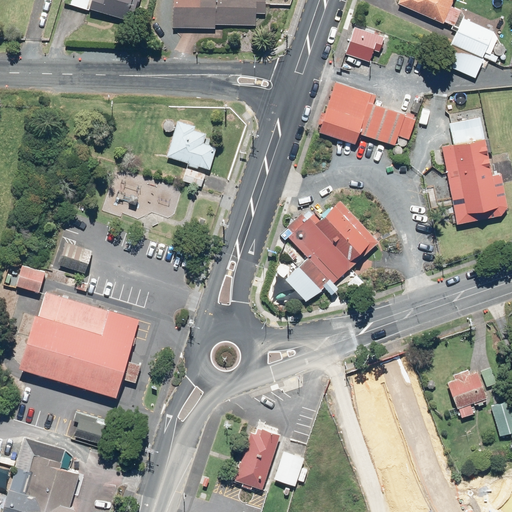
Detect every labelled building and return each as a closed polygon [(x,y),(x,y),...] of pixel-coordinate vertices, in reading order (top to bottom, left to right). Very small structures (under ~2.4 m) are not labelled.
[(93,0),(91,8),(133,21),(139,0),(141,1),(140,0),(93,0)] [(174,0),(174,27),(216,28),(216,24),(256,25),(257,13),(266,13),(266,0),(174,0)] [(400,0),(399,3),(444,23),(454,0),(400,0)] [(495,31),(464,18),(444,64),(476,78),(485,57),(496,62),(499,57),(492,53),(498,38),(495,31)] [(394,48),(366,38),(359,57),(387,66),(394,48)] [(387,102),(346,88),(332,128),(414,157),(426,124),(385,109),(387,102)] [(493,173),(481,115),(449,121),(454,142),(442,144),(458,221),(502,212),(508,205),(500,172),(493,173)] [(196,126),(178,120),(168,156),(190,163),(189,165),(199,168),(199,166),(210,169),(217,147),(204,143),(207,133),(195,129),(196,126)] [(206,174),(188,168),(184,180),(203,186),(206,174)] [(380,241),(340,198),(318,218),(311,210),(287,231),(308,254),(284,275),(307,301),(322,288),(325,291),(380,241)] [(94,250),(67,241),(59,264),(87,273),(94,250)] [(47,272),(24,265),(17,285),(41,292),(44,279),(47,272)] [(143,320),(47,293),(25,369),(121,396),(143,320)] [(385,358),(399,401),(403,400),(423,394),(409,351),(385,358)] [(456,379),(448,381),(458,408),(459,407),(463,417),(474,413),(474,411),(476,410),(474,406),(472,407),(471,403),(475,402),(476,404),(487,400),(486,397),(489,396),(479,370),(471,373),(469,369),(454,374),(456,379)] [(369,402),(357,406),(363,422),(362,423),(361,424),(361,425),(361,426),(360,427),(360,428),(360,429),(361,429),(361,430),(361,431),(361,432),(362,432),(362,433),(363,433),(363,434),(364,434),(364,435),(365,435),(366,435),(367,435),(367,436),(368,436),(372,449),(378,447),(377,442),(412,430),(403,400),(399,401),(372,410),(369,402)] [(511,401),(511,400),(491,406),(501,436),(511,432),(511,401)] [(79,421),(75,435),(100,443),(106,424),(97,421),(98,417),(77,411),(74,419),(79,421)] [(251,429),(233,475),(261,486),(282,433),(263,425),(262,428),(257,426),(255,431),(251,429)] [(66,449),(25,438),(17,464),(3,511),(76,511),(77,508),(71,506),(80,474),(59,468),(66,449)] [(352,444),(343,447),(350,467),(359,464),(352,444)] [(381,447),(371,450),(376,468),(387,465),(381,447)] [(286,449),(275,477),(294,484),(305,456),(286,449)] [(418,487),(405,454),(387,460),(389,466),(384,468),(394,496),(418,487)]
